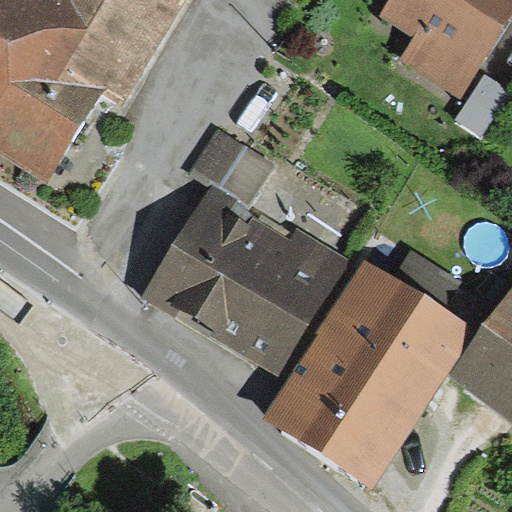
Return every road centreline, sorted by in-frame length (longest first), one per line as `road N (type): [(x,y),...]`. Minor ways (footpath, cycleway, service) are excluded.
road 1 (secondary): [(317,511),(132,361)]
road 2 (residential): [(132,361),(21,511)]
road 3 (secondary): [(132,361),(0,272)]
